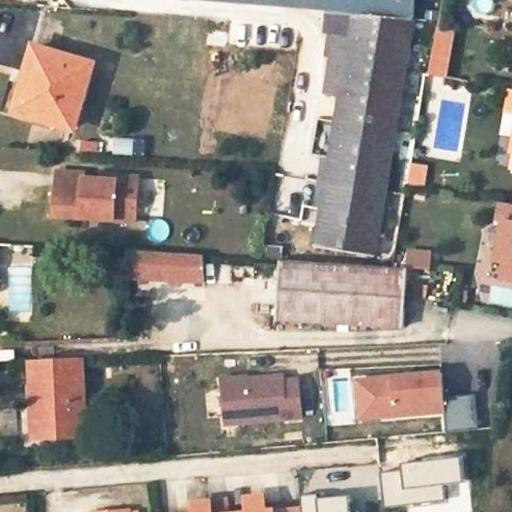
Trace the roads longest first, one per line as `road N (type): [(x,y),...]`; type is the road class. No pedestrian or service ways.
road 1 (residential): [(0,486),(363,454)]
road 2 (unknown): [(0,366),(202,352)]
